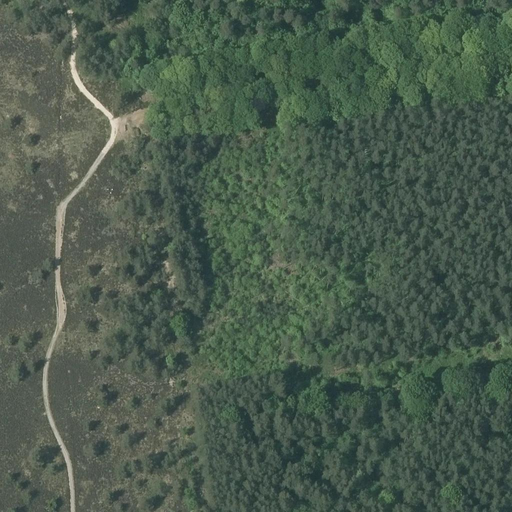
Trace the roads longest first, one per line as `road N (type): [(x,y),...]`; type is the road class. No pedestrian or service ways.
road 1 (track): [(64,0),(76,78),(118,127),(57,219),(60,324),(44,378),(72,511)]
road 2 (track): [(511,60),(151,107),(118,127)]
